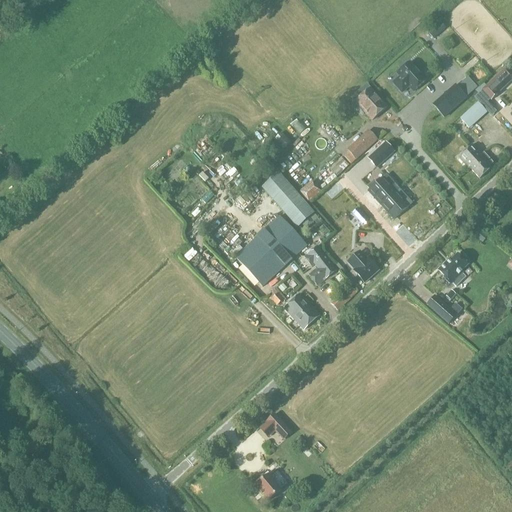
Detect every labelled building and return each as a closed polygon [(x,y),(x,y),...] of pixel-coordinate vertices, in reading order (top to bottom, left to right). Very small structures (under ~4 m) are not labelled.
[(435,28),(429,33),(431,36),(434,39),(440,34),(446,29),(441,23),(435,28)] [(426,82),(410,63),(398,74),(401,78),(394,84),(402,93),(407,89),(406,88),(408,86),(414,93),(426,82)] [(501,74),(482,91),(492,101),(498,96),(497,95),(510,83),(503,76),(501,74)] [(367,86),(352,99),(356,103),(353,105),(353,108),(357,113),(360,113),(361,112),(364,115),(365,114),(372,122),(387,108),(371,89),(367,86)] [(446,97),(435,107),(444,118),(455,108),(467,98),(457,87),(446,97)] [(491,107),(487,112),(491,116),(496,112),(491,107)] [(465,117),(461,120),(465,125),(469,129),(473,126),(476,122),(472,118),(468,113),(465,117)] [(251,154),(247,150),(254,144),(240,129),(227,141),(245,160),(251,154)] [(369,131),(348,151),(357,161),(379,141),(369,131)] [(293,143),(284,133),(277,140),(286,150),(293,143)] [(300,138),(304,145),(310,142),(306,135),(300,138)] [(369,160),(377,168),(395,152),(386,144),(369,160)] [(485,153),(481,156),(473,146),(459,159),(468,169),(470,168),(480,179),(492,169),(491,167),(494,164),(485,153)] [(333,164),(343,156),(339,152),(330,159),(333,164)] [(350,166),(341,158),(330,169),(338,178),(350,166)] [(218,171),(231,182),(239,173),(227,162),(218,171)] [(271,182),(263,189),(280,208),(298,228),(305,221),(313,214),(296,195),(279,175),(271,182)] [(375,181),(368,188),(370,191),(369,192),(381,206),(395,193),(392,189),(395,185),(387,176),(377,184),(375,181)] [(309,203),(322,192),(314,182),(301,193),(309,203)] [(210,201),(219,191),(215,188),(207,197),(210,201)] [(331,188),(317,198),(335,221),(349,210),(331,188)] [(395,193),(381,206),(395,220),(412,204),(400,190),(399,190),(396,193),(395,193)] [(230,207),(236,199),(226,191),(220,199),(230,207)] [(203,214),(207,221),(215,216),(211,209),(203,214)] [(368,220),(358,209),(353,214),(363,225),(368,220)] [(311,240),(331,224),(322,212),(301,227),(311,240)] [(307,247),(280,218),(235,259),(263,288),(307,247)] [(347,222),(325,244),(342,261),(364,238),(347,222)] [(196,231),(204,237),(209,231),(201,225),(196,231)] [(236,225),(231,227),(237,236),(241,233),(236,225)] [(471,233),(483,244),(488,238),(475,228),(471,233)] [(238,247),(242,243),(237,238),(233,242),(238,247)] [(315,265),(318,269),(309,276),(317,287),(337,272),(318,247),(304,258),(312,268),(315,265)] [(367,260),(361,253),(348,264),(355,271),(354,272),(365,284),(379,271),(368,259),(367,260)] [(446,264),(439,271),(444,277),(445,277),(447,279),(445,281),(449,285),(451,284),(451,285),(452,284),(456,288),(465,280),(461,276),(462,275),(460,274),(468,266),(458,256),(448,265),(446,264)] [(279,289),(283,293),(287,289),(283,284),(279,289)] [(451,301),(456,295),(452,291),(447,297),(451,301)] [(284,309),(304,331),(320,317),(300,295),(284,309)] [(427,305),(449,325),(462,310),(456,304),(450,310),(435,297),(427,305)] [(269,421),(260,429),(264,434),(269,439),(272,435),(276,432),(280,437),(284,441),(286,440),(292,434),(284,424),(275,415),(269,421)] [(279,455),(272,462),(277,467),(284,461),(279,455)] [(291,468),(279,481),(290,491),(302,477),(291,468)] [(256,487),(269,502),(282,491),(268,474),(258,482),(259,484),(256,487)]
